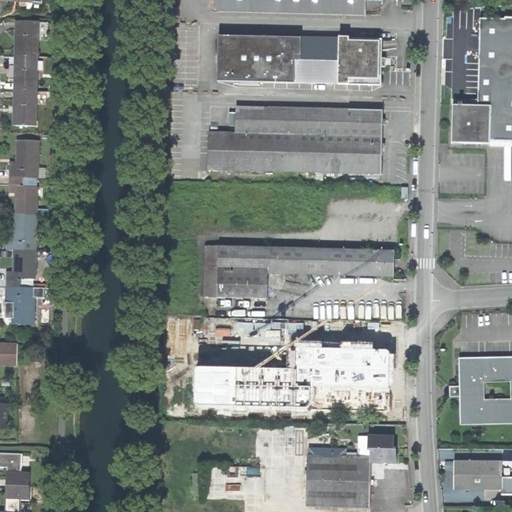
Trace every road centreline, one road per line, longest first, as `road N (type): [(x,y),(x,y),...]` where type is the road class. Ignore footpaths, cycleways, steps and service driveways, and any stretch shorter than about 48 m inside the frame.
road 1 (residential): [(428,0),(422,300)]
road 2 (residential): [(422,300),(429,511)]
